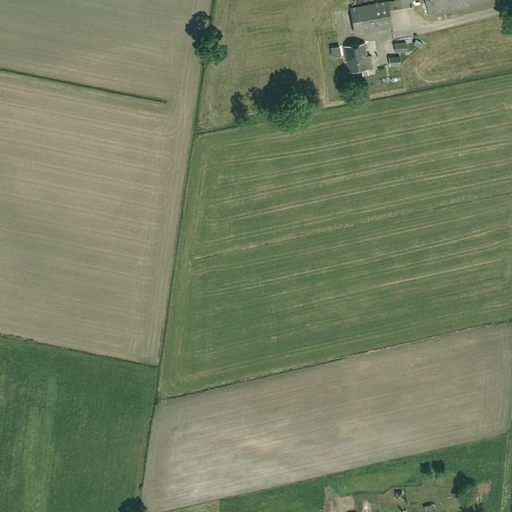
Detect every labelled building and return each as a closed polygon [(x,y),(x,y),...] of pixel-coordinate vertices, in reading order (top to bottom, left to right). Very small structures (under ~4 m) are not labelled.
[(424,0),(429,17),(494,0),(493,0),(424,0)] [(392,27),(387,2),(350,9),(354,34),(392,27)] [(348,72),(372,68),(370,56),(367,56),(365,43),(344,47),(348,72)] [(395,53),(407,52),(406,43),(394,44),(395,53)] [(389,66),(400,66),(399,56),(388,57),(389,66)]
